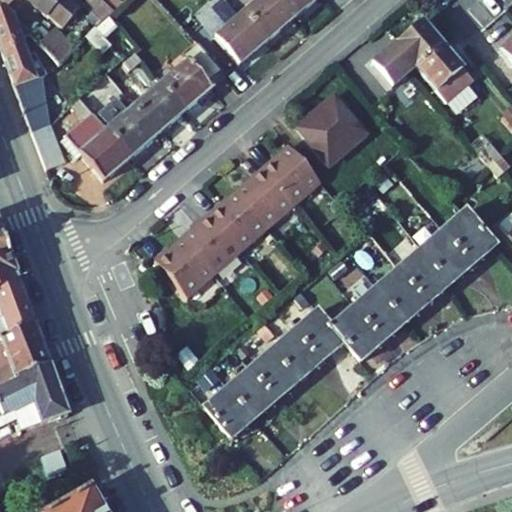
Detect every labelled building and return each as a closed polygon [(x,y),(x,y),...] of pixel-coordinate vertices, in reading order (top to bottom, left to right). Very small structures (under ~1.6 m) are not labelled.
[(83,6),(102,24),(108,19),(114,14),(107,8),(98,0),(24,0),(62,32),(79,12),(75,9),(82,0),(83,0),(87,2),(83,6)] [(98,0),(107,8),(116,1),(115,0),(98,0)] [(274,0),(262,0),(243,17),(267,45),(293,22),(274,0)] [(274,0),(293,22),(318,0),(274,0)] [(121,7),(116,1),(107,8),(114,14),(121,7)] [(202,25),(183,3),(171,13),(190,35),(202,25)] [(0,52),(1,55),(38,42),(21,24),(17,26),(15,18),(4,9),(0,10),(0,52)] [(267,45),(243,17),(215,41),(239,68),(267,45)] [(117,30),(108,19),(102,24),(96,30),(95,31),(105,41),(117,30)] [(95,31),(86,40),(102,57),(112,49),(105,41),(95,31)] [(75,51),(56,32),(42,46),(61,65),(75,51)] [(415,82),(441,60),(421,37),(370,78),(391,103),(415,82)] [(55,72),(62,67),(61,65),(42,46),(38,42),(1,55),(15,91),(38,82),(38,83),(41,82),(47,78),(34,56),(29,58),(26,50),(38,46),(44,51),(38,55),(42,62),(50,68),(55,72)] [(161,87),(184,115),(226,80),(198,48),(185,60),(188,64),(161,87)] [(511,49),(499,61),(511,76),(511,49)] [(128,74),(140,63),(135,57),(123,67),(128,74)] [(415,82),(447,119),(473,97),(441,60),(415,82)] [(41,88),(41,82),(38,83),(38,82),(15,91),(31,135),(47,129),(33,93),(41,88)] [(184,115),(161,87),(134,110),(158,138),(184,115)] [(88,110),(99,101),(94,94),(82,104),(88,110)] [(158,138),(134,110),(128,115),(116,102),(98,118),(110,131),(107,133),(131,161),(158,138)] [(86,124),(93,118),(87,111),(81,105),(80,103),(73,108),(86,124)] [(308,137),(338,175),(374,145),(344,107),(308,137)] [(61,145),(77,163),(81,159),(103,184),(131,161),(107,133),(106,134),(93,118),(86,124),(61,145)] [(31,135),(46,172),(64,165),(50,128),(47,129),(31,135)] [(490,153),(483,159),(495,174),(503,167),(490,153)] [(296,213),(324,190),(294,154),(279,167),(277,164),(265,174),(296,213)] [(475,166),(487,181),(495,174),(483,159),(475,166)] [(511,181),(511,178),(503,167),(495,174),(506,187),(511,181)] [(296,213),(265,174),(254,183),(256,187),(240,200),(270,235),(296,213)] [(487,181),(498,194),(506,187),(495,174),(487,181)] [(356,219),(370,207),(360,196),(346,208),(356,219)] [(243,258),(270,235),(240,200),(226,212),(223,209),(211,220),(243,258)] [(216,281),(243,258),(211,220),(200,228),(203,231),(187,245),(216,281)] [(464,225),(347,317),(323,335),(312,321),(195,412),(220,445),(337,354),(352,372),(376,354),(493,261),(464,225)] [(0,291),(17,283),(0,234),(0,291)] [(358,248),(364,257),(376,247),(369,239),(358,248)] [(190,303),(216,281),(187,245),(173,257),(170,254),(158,264),(190,303)] [(313,253),(319,260),(328,252),(321,245),(313,253)] [(335,283),(345,275),(338,266),(328,275),(335,283)] [(300,277),(294,269),(284,277),(290,285),(300,277)] [(0,336),(1,339),(33,324),(17,283),(0,291),(0,336)] [(273,299),(267,291),(257,298),(263,306),(273,299)] [(302,313),(310,307),(301,296),(293,303),(302,313)] [(0,392),(17,384),(16,381),(49,367),(33,324),(1,339),(0,339),(0,392)] [(236,354),(243,363),(250,357),(244,348),(236,354)] [(233,373),(241,365),(232,356),(224,363),(233,373)] [(195,368),(196,359),(183,357),(182,366),(195,368)] [(0,430),(17,422),(20,433),(68,418),(49,367),(16,381),(17,384),(0,392),(0,430)] [(219,382),(211,374),(198,384),(205,393),(219,382)]
